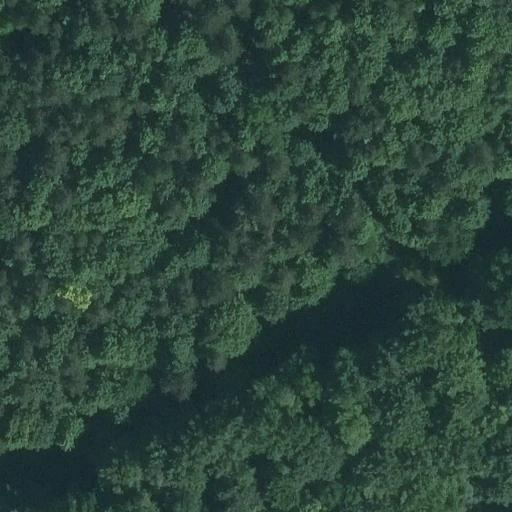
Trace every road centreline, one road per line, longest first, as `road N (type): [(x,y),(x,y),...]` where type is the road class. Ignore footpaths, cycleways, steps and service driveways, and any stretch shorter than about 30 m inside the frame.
road 1 (track): [(511,218),(0,477)]
road 2 (track): [(511,329),(172,0)]
